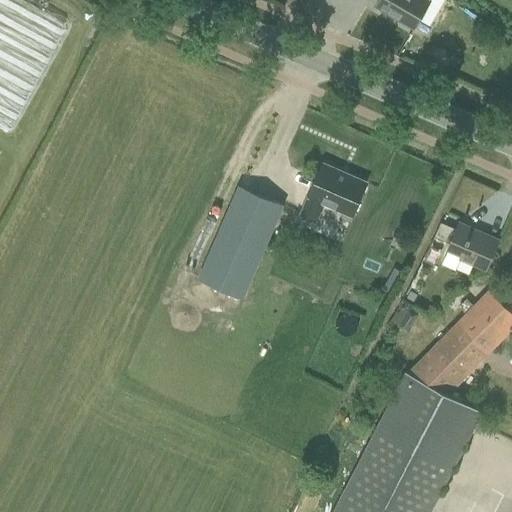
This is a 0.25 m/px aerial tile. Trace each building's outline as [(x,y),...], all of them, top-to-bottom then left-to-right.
[(378,0),(375,6),(414,28),(430,1),(430,0),(378,0)] [(367,183),(323,164),(300,215),(318,222),(326,204),(352,216),(367,183)] [(207,260),(199,279),(243,298),(251,279),(283,205),(239,186),(207,260)] [(498,241),(459,223),(444,259),(458,265),(461,258),(486,269),(498,241)] [(511,313),(490,292),(410,374),(406,372),(333,511),(430,511),(483,411),(447,393),(511,326),(511,313)] [(408,333),(418,315),(409,309),(398,327),(408,333)]
